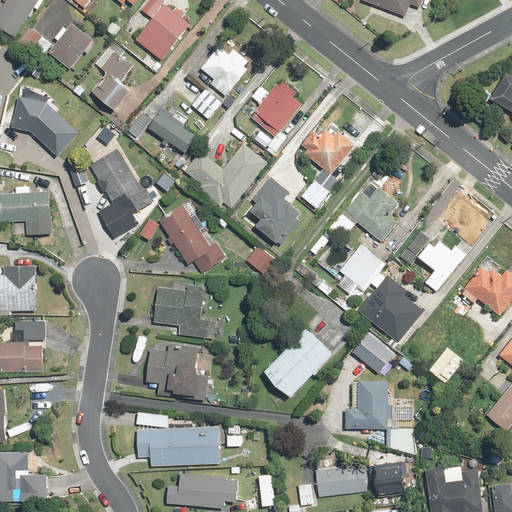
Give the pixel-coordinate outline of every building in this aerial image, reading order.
[(4,0),(0,6),(0,27),(12,36),(33,6),(38,9),(44,0),(43,0),(4,0)] [(92,0),(74,0),(86,8),(92,0)] [(171,11),(163,4),(165,1),(163,0),(147,0),(140,9),(152,18),(135,41),(160,61),(188,24),(181,19),(185,14),(175,6),(171,11)] [(423,0),(361,0),(361,1),(404,18),(409,5),(419,9),(423,0)] [(122,28),(112,22),(106,31),(115,37),(122,28)] [(96,42),(93,40),(71,23),(67,28),(63,25),(54,37),(58,40),(48,52),(70,69),(84,51),(87,54),(96,42)] [(52,44),(31,26),(18,41),(40,59),(52,44)] [(227,53),(219,46),(200,68),(213,78),(209,83),(226,97),(255,61),(234,44),(227,53)] [(107,73),(91,91),(112,110),(129,91),(119,83),(134,65),(110,45),(95,63),(107,73)] [(511,78),(505,74),(489,99),(511,112),(511,78)] [(261,105),(251,118),(257,123),(260,119),(267,125),(264,129),(275,138),(302,104),(278,84),(270,94),(260,86),(251,97),(261,105)] [(190,105),(205,117),(200,123),(208,129),(213,123),(209,120),(223,103),(204,88),(190,105)] [(11,127),(31,133),(58,156),(79,133),(45,103),(19,96),(11,127)] [(152,130),(163,138),(160,143),(168,148),(171,143),(185,153),(196,136),(182,127),(185,123),(161,107),(153,118),(142,110),(128,131),(144,142),(152,130)] [(334,134),(325,126),(319,134),(313,129),(302,145),(307,149),(304,153),(331,174),(355,144),(337,130),(334,134)] [(272,141),(260,130),(253,138),(265,148),(272,141)] [(200,182),(196,187),(221,206),(224,203),(232,209),(268,161),(242,142),(223,168),(200,151),(185,171),(200,182)] [(139,225),(132,213),(157,199),(149,185),(142,189),(119,149),(90,165),(98,179),(95,181),(102,193),(105,191),(112,203),(97,211),(113,239),(139,225)] [(252,198),(256,201),(250,209),(259,217),(253,224),(279,246),(300,220),(297,217),(301,212),(284,199),(290,192),(271,176),(252,198)] [(315,209),(330,192),(316,179),(300,196),(315,209)] [(369,198),(361,191),(343,213),(381,243),(398,222),(390,215),(400,203),(378,186),(369,198)] [(50,191),(0,192),(0,222),(26,222),(26,235),(51,235),(50,191)] [(171,246),(174,244),(189,266),(195,262),(202,273),(227,257),(216,241),(210,245),(184,205),(159,221),(169,236),(166,238),(171,246)] [(150,241),(160,224),(149,217),(139,234),(150,241)] [(429,238),(421,231),(400,256),(408,263),(429,238)] [(433,246),(429,243),(418,257),(435,270),(424,283),(436,292),(471,248),(462,240),(457,246),(455,244),(451,250),(438,239),(433,246)] [(369,282),(378,272),(385,262),(361,244),(340,271),(364,289),(369,282)] [(272,257),(257,245),(245,260),(261,272),(272,257)] [(511,265),(506,272),(488,255),(478,266),(480,267),(474,272),(476,274),(460,292),(465,296),(463,298),(469,304),(471,302),(474,304),(479,298),(499,317),(511,302),(511,265)] [(0,315),(11,316),(11,312),(37,313),(37,265),(4,265),(4,275),(0,274),(0,315)] [(388,273),(385,277),(378,272),(369,282),(376,287),(357,310),(396,343),(423,310),(404,295),(408,290),(388,273)] [(205,286),(187,285),(187,290),(157,287),(154,323),(180,326),(179,335),(215,339),(217,319),(202,318),(205,286)] [(23,330),(23,343),(0,342),(0,372),(42,373),(42,343),(44,343),(44,321),(16,321),(16,330),(23,330)] [(332,354),(304,327),(263,370),(291,397),(332,354)] [(148,335),(139,334),(137,350),(147,351),(148,335)] [(511,337),(498,355),(511,365),(511,337)] [(146,383),(150,383),(149,388),(157,389),(157,384),(166,384),(166,389),(173,390),(173,394),(191,395),(190,400),(206,400),(207,374),(197,374),(198,346),(168,345),(168,349),(148,348),(146,383)] [(464,361),(447,347),(429,370),(446,384),(464,361)] [(403,355),(397,362),(409,371),(414,364),(403,355)] [(416,400),(394,398),(395,384),(388,384),(388,379),(352,379),(352,408),(345,408),(344,429),(386,430),(386,448),(415,456),(416,400)] [(511,423),(511,383),(487,415),(506,431),(511,423)] [(169,415),(136,411),(135,463),(149,462),(150,466),(220,464),(219,426),(170,427),(169,415)] [(239,425),(229,425),(229,436),(239,436),(239,425)] [(433,447),(421,446),(421,458),(432,459),(433,447)] [(0,449),(0,501),(20,502),(20,496),(46,496),(47,468),(26,467),(27,458),(32,458),(32,451),(0,449)] [(377,486),(378,493),(403,490),(402,477),(410,476),(408,461),(397,463),(396,457),(375,460),(376,475),(373,475),(374,486),(377,486)] [(365,464),(316,468),(319,497),(368,492),(365,464)] [(460,466),(425,470),(430,511),(483,511),(478,472),(462,474),(460,466)] [(167,484),(165,504),(225,509),(225,502),(235,502),(237,481),(226,480),(227,476),(179,472),(178,485),(167,484)] [(511,483),(492,485),(494,511),(511,511),(511,492),(511,483)] [(312,484),(298,485),(300,508),(314,507),(312,484)] [(246,511),(268,507),(265,495),(243,500),(245,511),(246,511)]
